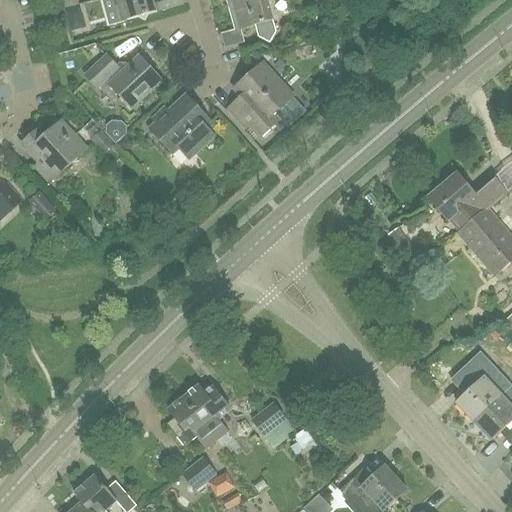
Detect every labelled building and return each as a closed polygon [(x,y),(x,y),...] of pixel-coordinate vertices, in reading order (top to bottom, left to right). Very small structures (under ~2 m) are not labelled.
[(184,0),(113,0),(120,23),(140,17),(145,20),(149,15),(168,10),(186,5),(184,0)] [(271,44),(278,32),(268,0),(246,0),(229,5),(236,31),(256,26),(260,38),(271,44)] [(132,108),(162,80),(140,57),(123,73),(108,56),(86,76),(98,89),(106,81),(132,108)] [(273,116),(293,97),(263,64),(236,89),(243,97),(230,109),(247,128),(251,125),(262,137),(278,122),(273,116)] [(189,159),(214,136),(207,129),(213,123),(188,96),(171,112),(167,109),(154,121),(158,124),(151,130),(172,153),(178,147),(189,159)] [(60,176),(87,150),(62,122),(46,137),(39,130),(23,145),(40,164),(37,167),(49,180),(57,173),(60,176)] [(462,231),(508,193),(491,175),(471,191),(457,174),(428,198),(448,222),(452,219),(462,231)] [(8,200),(1,192),(4,190),(0,185),(0,211),(8,205),(8,200)] [(29,203),(46,222),(58,211),(40,193),(29,203)] [(511,237),(489,211),(509,194),(508,193),(462,231),(459,234),(495,277),(510,264),(511,266),(511,237)] [(457,404),(475,423),(502,397),(485,378),(500,365),(488,353),(464,375),(475,388),(457,404)] [(199,388),(184,399),(217,442),(226,435),(217,423),(231,412),(213,389),(205,396),(199,388)] [(511,403),(510,406),(502,397),(475,423),(491,442),(511,422),(511,403)] [(217,442),(184,399),(169,411),(175,419),(167,426),(185,448),(198,438),(207,450),(217,442)] [(296,433),(274,404),(251,421),(273,450),(296,433)] [(349,458),(356,466),(373,452),(366,444),(349,458)] [(204,460),(184,476),(196,491),(216,476),(204,460)] [(341,492),(348,500),(344,503),(352,511),(388,511),(386,510),(408,490),(386,467),(366,485),(357,476),(341,492)] [(106,511),(117,502),(96,477),(75,494),(83,503),(84,503),(91,511),(106,511)] [(129,497),(120,505),(125,511),(131,511),(138,507),(129,497)] [(91,511),(84,503),(83,503),(72,511),(91,511)]
